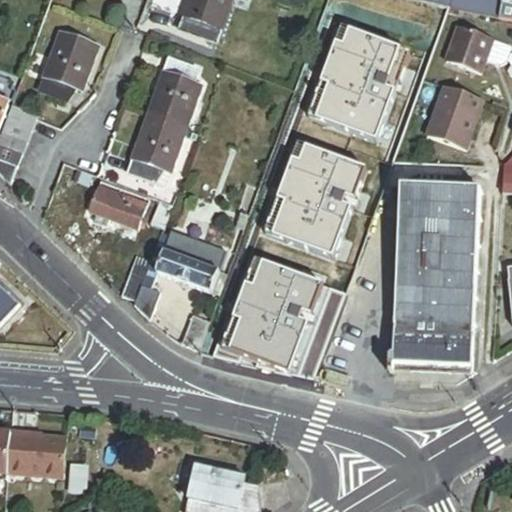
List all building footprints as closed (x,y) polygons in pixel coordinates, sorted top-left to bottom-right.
[(190,0),(183,20),(184,20),(179,34),(217,49),(235,0),(190,0)] [(401,0),(383,0),(382,9),(403,13),(400,32),(439,40),(449,11),(446,10),(412,3),(407,1),(401,0)] [(412,0),(412,3),(446,10),(448,0),(412,0)] [(498,21),(499,20),(502,2),(492,0),(453,0),(451,11),(498,21)] [(511,0),(502,0),(502,2),(499,20),(508,21),(509,9),(511,9),(511,0)] [(493,43),(458,31),(446,65),(480,78),(493,43)] [(98,52),(59,38),(43,81),(45,82),(40,95),(67,105),(72,92),(82,96),(98,52)] [(162,78),(147,121),(186,135),(201,92),(190,88),(196,74),(168,64),(163,78),(162,78)] [(334,77),(305,66),(295,95),(324,106),(334,77)] [(485,105),(444,90),(426,140),(467,155),(485,105)] [(0,142),(1,140),(0,139),(0,134),(9,110),(8,109),(10,103),(0,99),(0,142)] [(186,135),(147,121),(131,164),(132,164),(127,178),(154,188),(160,174),(170,178),(186,135)] [(28,146),(2,137),(1,140),(0,142),(0,178),(11,190),(28,146)] [(373,158),(315,137),(291,204),(350,225),(373,158)] [(511,197),(511,161),(504,170),(502,197),(511,197)] [(461,168),(393,165),(384,191),(401,191),(394,363),(392,363),(391,377),(395,377),(395,369),(436,371),(471,372),(471,375),(474,375),(481,195),(463,194),(463,184),(461,183),(461,168)] [(250,220),(260,191),(242,184),(231,213),(242,217),(250,220)] [(96,218),(104,222),(137,235),(149,205),(100,185),(88,215),(96,218)] [(164,234),(173,211),(160,206),(150,229),(164,234)] [(245,234),(250,220),(242,217),(237,231),(245,234)] [(102,228),(104,222),(96,218),(93,225),(102,228)] [(171,241),(162,238),(153,265),(146,284),(143,292),(162,299),(168,282),(158,279),(171,241)] [(214,296),(227,257),(202,248),(202,249),(196,268),(181,262),(186,247),(171,241),(158,279),(168,282),(213,298),(214,296)] [(196,268),(202,249),(187,244),(186,247),(181,262),(196,268)] [(214,296),(222,298),(235,259),(227,257),(214,296)] [(138,260),(131,279),(146,284),(153,265),(138,260)] [(0,327),(19,309),(0,290),(0,268),(1,267),(0,266),(0,327)] [(131,279),(124,299),(124,301),(138,306),(143,292),(146,284),(131,279)] [(143,292),(138,306),(136,310),(153,326),(162,299),(143,292)] [(200,355),(201,355),(211,326),(194,320),(183,348),(200,355)] [(14,441),(0,439),(0,479),(11,481),(14,441)] [(66,445),(14,441),(11,481),(63,485),(66,445)] [(262,511),(260,489),(245,487),(247,480),(198,470),(189,511),(262,511)]
